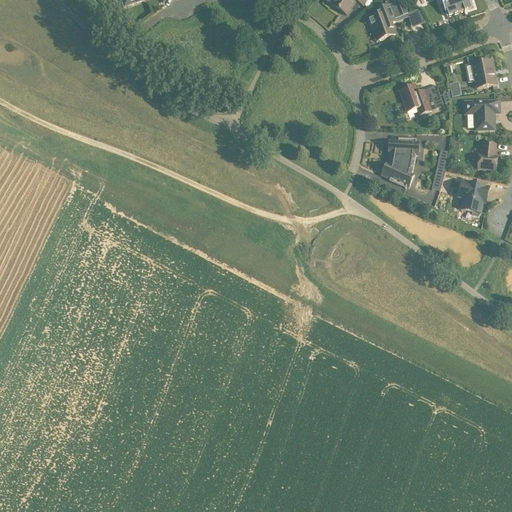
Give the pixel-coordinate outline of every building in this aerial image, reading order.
[(120,0),(124,9),(146,0),(120,0)] [(347,17),(356,3),(363,7),(367,0),(335,0),(331,6),(347,17)] [(396,36),(392,26),(397,24),(397,23),(404,20),(403,18),(408,16),(402,0),(392,0),(393,1),(385,4),(387,8),(375,13),(377,18),(369,22),(374,35),(377,34),(380,42),(396,36)] [(444,0),(447,5),(443,7),(447,18),(473,8),(467,0),(444,0)] [(475,83),(476,91),(497,87),(492,62),(488,63),(487,61),(485,60),(483,61),(481,62),(481,64),(465,68),(467,77),(477,75),(479,82),(475,83)] [(451,84),(452,98),(461,97),(459,83),(451,84)] [(419,117),(444,108),(440,97),(428,102),(424,92),(418,95),(415,87),(400,92),(407,114),(417,110),(419,117)] [(450,103),(449,94),(442,96),(445,105),(450,103)] [(476,116),(476,132),(494,132),(494,115),(499,115),(499,103),(465,104),(466,116),(476,116)] [(406,190),(406,188),(409,189),(414,176),(412,175),(413,173),(415,159),(416,157),(418,157),(419,143),(416,143),(416,141),(398,140),(398,142),(389,142),(388,156),(391,156),(389,165),(387,164),(381,177),(390,181),(389,183),(406,190)] [(496,146),(483,145),(482,156),(479,156),(478,171),(496,173),(498,158),(494,157),(496,146)] [(437,166),(446,168),(448,154),(440,152),(437,166)] [(440,193),(444,179),(435,176),(431,191),(440,193)] [(479,216),(481,216),(483,205),(486,205),(489,189),(462,183),(458,199),(463,200),(461,212),(472,214),(471,217),(479,219),(479,216)]
